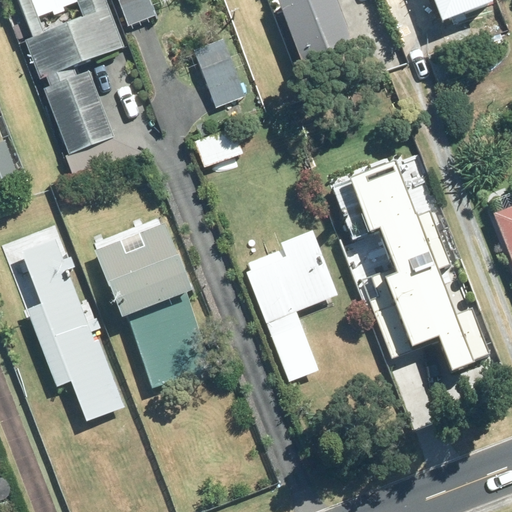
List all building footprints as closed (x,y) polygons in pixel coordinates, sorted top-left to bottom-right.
[(20,0),(35,38),(26,41),(69,156),(115,139),(87,65),(125,50),(106,0),(20,0)] [(119,0),(126,17),(153,7),(150,0),(119,0)] [(271,0),(297,69),(352,49),(334,0),(271,0)] [(432,0),(442,26),(496,7),(493,0),(432,0)] [(196,51),(218,108),(247,97),(225,40),(196,51)] [(463,79),(451,49),(428,58),(439,88),(463,79)] [(207,122),(197,126),(203,139),(213,134),(207,122)] [(236,128),(196,142),(207,171),(247,156),(236,128)] [(0,194),(24,185),(7,140),(0,143),(0,194)] [(382,295),(372,299),(395,359),(404,356),(404,353),(417,348),(421,357),(447,348),(460,381),(482,373),(477,360),(493,354),(475,307),(460,314),(442,269),(454,264),(433,211),(421,216),(400,165),(337,189),(359,245),(375,239),(377,243),(389,238),(404,276),(389,282),(385,272),(374,276),(382,295)] [(511,209),(497,215),(511,253),(511,209)] [(167,223),(96,251),(152,393),(215,368),(190,304),(197,301),(167,223)] [(248,275),(291,383),(321,370),(299,314),(342,297),(316,233),(283,246),(284,248),(249,262),(253,273),(248,275)] [(57,240),(23,253),(42,305),(28,310),(59,389),(73,384),(88,423),(127,407),(98,331),(102,329),(97,316),(94,317),(93,313),(86,315),(69,271),(76,267),(72,256),(69,257),(67,251),(62,253),(57,240)] [(0,504),(12,500),(0,472),(0,504)]
